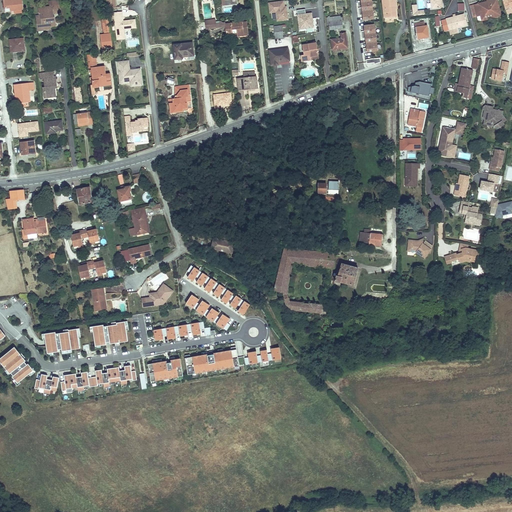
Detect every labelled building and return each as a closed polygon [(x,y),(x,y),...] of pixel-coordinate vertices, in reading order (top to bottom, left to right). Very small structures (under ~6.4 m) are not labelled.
[(3,0),(4,7),(13,6),(13,9),(23,9),(22,0),(3,0)] [(371,0),(361,0),(364,20),(374,19),(371,0)] [(385,0),(386,4),(383,4),(383,11),(386,11),(387,17),(396,16),(395,8),(393,8),(393,4),(396,4),(395,0),(385,0)] [(429,0),(431,9),(440,8),(439,0),(429,0)] [(489,0),(485,1),(474,4),(477,15),(482,14),(484,20),(502,15),(497,0),(489,0)] [(284,1),(268,3),(270,13),(276,12),(277,20),(288,19),(287,6),(285,6),(284,1)] [(62,12),(61,5),(53,6),(53,7),(40,9),(40,14),(43,14),(44,19),(37,21),(38,29),(44,28),(44,30),(51,29),(51,27),(57,26),(56,17),(53,17),(52,13),(62,12)] [(417,5),(412,5),(413,15),(420,14),(420,11),(417,11),(417,5)] [(305,9),(297,10),(299,29),(313,27),(312,12),(306,13),(305,9)] [(464,14),(447,19),(450,29),(467,25),(464,14)] [(340,16),(329,17),(330,28),(342,27),(340,16)] [(124,20),(116,21),(118,37),(126,37),(125,28),(132,27),(133,27),(136,26),(135,19),(124,20)] [(247,21),(226,23),(227,34),(238,33),(238,35),(249,35),(247,21)] [(374,24),(364,26),(368,52),(378,51),(374,24)] [(427,25),(415,27),(416,37),(421,37),(421,39),(425,38),(425,37),(428,37),(427,25)] [(341,38),(332,38),(333,48),(347,46),(346,31),(340,32),(341,38)] [(102,49),(113,49),(111,33),(100,34),(102,49)] [(22,38),(8,40),(9,51),(24,49),(22,38)] [(191,41),(172,44),(173,58),(180,57),(180,55),(192,54),(191,41)] [(306,55),(302,56),(303,60),(320,57),(317,42),(303,45),(306,55)] [(289,49),(271,51),(272,66),(291,63),(289,49)] [(95,54),(87,55),(88,66),(97,65),(95,54)] [(130,61),(119,62),(121,84),(141,82),(140,68),(130,69),(130,61)] [(508,71),(509,62),(501,61),(500,70),(508,71)] [(106,67),(92,68),(94,86),(112,84),(111,73),(106,73),(106,67)] [(461,68),(458,83),(466,85),(466,83),(470,84),(473,71),(461,68)] [(503,81),(504,70),(492,69),(491,80),(503,81)] [(53,71),(40,73),(41,77),(45,76),(46,85),(44,85),(45,90),(47,90),(48,95),(55,94),(54,85),(57,85),(56,75),(54,75),(53,71)] [(233,77),(234,89),(238,89),(243,88),(247,88),(257,87),(256,75),(255,75),(244,76),(236,77),(236,76),(233,77)] [(12,83),(13,91),(15,91),(16,102),(28,101),(27,89),(32,89),(31,81),(12,83)] [(416,82),(416,83),(411,84),(412,85),(409,86),(407,91),(429,96),(430,94),(433,94),(434,87),(431,87),(432,83),(421,81),(416,82)] [(466,85),(458,83),(457,84),(455,83),(453,92),(462,94),(461,97),(466,99),(470,84),(466,83),(466,85)] [(173,102),(168,102),(169,112),(182,110),(182,108),(186,107),(186,96),(188,96),(188,89),(178,89),(176,93),(176,97),(173,97),(173,102)] [(493,104),(487,102),(484,104),(484,109),(486,110),(485,117),(490,124),(493,124),(495,123),(501,124),(506,121),(505,119),(507,117),(502,109),(501,110),(498,112),(492,110),(493,108),(493,104)] [(405,122),(418,126),(419,122),(422,123),(425,111),(419,109),(418,112),(413,111),(414,108),(409,107),(405,122)] [(82,113),(77,114),(79,125),(90,124),(89,112),(85,113),(85,110),(81,110),(82,113)] [(125,116),(126,129),(132,129),(132,131),(138,131),(138,129),(144,128),(144,126),(147,126),(147,117),(138,118),(138,120),(131,121),(131,115),(125,116)] [(61,121),(45,123),(46,133),(54,132),(54,130),(62,130),(61,121)] [(454,132),(463,134),(465,123),(457,121),(454,132)] [(453,131),(443,129),(438,154),(448,156),(451,144),(452,136),(453,131)] [(399,149),(421,149),(421,139),(403,139),(399,139),(399,149)] [(34,141),(21,143),(22,154),(35,153),(34,141)] [(489,166),(488,170),(497,171),(498,168),(500,168),(502,151),(493,149),(492,158),(491,166),(489,166)] [(416,164),(407,164),(407,184),(417,183),(417,178),(418,178),(418,168),(416,168),(416,164)] [(481,179),(479,187),(491,190),(493,182),(496,183),(498,174),(489,172),(487,181),(481,179)] [(456,190),(455,194),(465,196),(465,192),(467,192),(471,175),(462,173),(460,182),(458,190),(456,190)] [(141,174),(133,176),(134,184),(142,182),(141,174)] [(327,182),(318,181),(317,193),(326,193),(327,182)] [(119,201),(120,201),(131,198),(130,191),(131,191),(130,186),(123,187),(123,189),(117,190),(119,201)] [(77,190),(80,205),(92,202),(89,187),(77,190)] [(22,189),(10,191),(11,201),(24,200),(22,189)] [(511,201),(498,204),(495,217),(502,219),(503,214),(511,212),(511,211),(511,209),(511,201)] [(468,206),(461,204),(459,212),(465,213),(467,213),(466,216),(466,217),(465,222),(472,223),(473,220),(476,221),(476,219),(481,220),(482,213),(478,212),(479,206),(472,205),(472,206),(468,206)] [(147,219),(144,207),(131,210),(135,229),(130,230),(131,236),(147,233),(144,220),(147,219)] [(35,219),(23,220),(25,235),(47,232),(45,220),(35,222),(35,219)] [(391,230),(360,228),(359,241),(390,243),(391,230)] [(87,232),(90,243),(95,241),(100,240),(97,229),(87,232)] [(80,234),(71,236),(74,247),(78,246),(83,245),(80,234)] [(220,238),(214,237),(212,248),(233,252),(235,241),(231,241),(220,238)] [(408,243),(408,249),(412,249),(412,251),(417,252),(417,253),(426,258),(431,250),(423,245),(423,242),(419,242),(413,241),(413,243),(408,243)] [(468,247),(469,244),(461,242),(459,253),(462,252),(462,250),(462,249),(462,248),(463,248),(463,247),(464,247),(465,247),(468,248),(468,247)] [(334,263),(336,250),(284,244),(275,286),(282,288),(282,289),(288,299),(291,304),(293,305),(298,306),(323,309),(324,300),(295,297),(293,296),(289,291),(287,281),(293,259),(334,263)] [(150,246),(122,252),(125,262),(131,260),(132,264),(137,263),(136,259),(152,255),(150,246)] [(465,247),(464,247),(463,247),(463,248),(462,248),(462,249),(462,250),(462,252),(459,253),(457,253),(457,252),(444,256),(446,263),(451,261),(451,260),(458,258),(459,260),(462,261),(466,260),(470,261),(470,260),(474,261),(476,255),(479,253),(477,250),(468,247),(468,248),(465,247)] [(79,267),(82,279),(87,277),(91,276),(90,270),(97,268),(98,274),(103,273),(108,272),(104,261),(101,261),(99,262),(99,260),(83,264),(84,266),(82,266),(79,267)] [(336,267),(333,278),(340,280),(341,277),(355,281),(359,264),(341,260),(338,267),(336,267)] [(189,278),(194,281),(196,278),(200,272),(195,268),(191,274),(188,278),(189,278)] [(198,284),(202,287),(205,283),(208,278),(203,274),(199,280),(197,283),(198,284)] [(206,289),(210,292),(213,289),(217,283),(211,279),(207,285),(205,289),(206,289)] [(164,303),(173,290),(164,283),(160,289),(161,290),(158,294),(155,294),(155,296),(151,296),(142,298),(143,306),(164,303)] [(215,295),(219,298),(221,294),(225,289),(219,285),(216,291),(213,294),(215,295)] [(104,288),(93,290),(96,310),(107,308),(104,288)] [(224,296),(222,300),(223,300),(227,303),(229,300),(233,294),(228,291),(224,296)] [(195,297),(192,295),(186,304),(193,309),(197,303),(199,300),(195,297)] [(232,302),(230,305),(231,306),(235,309),(238,305),(242,300),(236,296),(232,302)] [(205,304),(202,302),(200,305),(196,310),(203,315),(207,310),(209,306),(205,304)] [(241,307),(238,311),(240,312),(244,314),(250,305),(244,302),(241,307)] [(215,310),(212,308),(210,311),(206,317),(213,322),(217,316),(219,313),(215,310)] [(225,317),(222,315),(220,318),(216,324),(223,329),(227,323),(229,320),(225,317)] [(104,325),(93,327),(96,346),(101,345),(107,345),(106,342),(109,342),(110,342),(115,341),(116,343),(120,343),(120,340),(128,339),(125,322),(117,323),(117,325),(104,327),(104,325)] [(199,323),(191,324),(192,331),(193,335),(201,334),(200,331),(200,329),(199,323)] [(187,325),(178,326),(179,333),(180,337),(187,335),(188,335),(188,331),(187,325)] [(174,327),(166,328),(167,335),(168,340),(176,338),(176,334),(175,334),(174,327)] [(56,332),(43,334),(44,339),(46,339),(48,353),(53,352),(59,352),(59,349),(61,349),(62,349),(68,348),(68,350),(72,350),(72,347),(80,346),(79,338),(81,337),(80,328),(69,330),(69,329),(64,330),(65,332),(56,334),(56,332)] [(154,330),(156,341),(162,340),(164,339),(163,336),(162,329),(154,330)] [(201,355),(190,357),(189,355),(184,356),(184,358),(187,375),(238,366),(235,349),(235,347),(230,348),(231,350),(222,351),(222,349),(217,350),(217,352),(212,353),(212,354),(209,355),(207,355),(206,352),(201,353),(201,355)] [(246,365),(281,359),(279,347),(273,348),(270,349),(271,353),(268,354),(267,350),(261,351),(260,351),(261,355),(257,356),(256,351),(250,352),(247,353),(248,357),(245,358),(246,365)] [(26,361),(21,354),(19,355),(14,348),(1,359),(6,366),(5,367),(10,374),(11,373),(14,376),(13,377),(18,383),(29,374),(28,373),(33,369),(29,364),(27,365),(26,363),(25,362),(26,361)] [(169,362),(166,363),(165,361),(147,364),(150,381),(182,376),(179,358),(170,360),(171,362),(169,362)] [(137,379),(136,370),(132,371),(131,365),(128,365),(125,366),(125,370),(127,380),(133,379),(133,380),(137,379)] [(104,383),(102,373),(102,369),(99,370),(96,370),(97,376),(93,377),(94,386),(99,385),(98,384),(104,383)] [(94,386),(93,377),(89,378),(88,372),(85,372),(82,373),(82,376),(84,386),(90,385),(90,387),(94,386)] [(110,382),(108,372),(105,373),(102,373),(104,383),(104,387),(110,386),(110,382)] [(45,389),(48,374),(45,374),(42,373),(40,379),(37,379),(35,388),(39,389),(39,387),(45,389)] [(72,388),(70,374),(67,375),(64,375),(65,381),(61,382),(63,391),(67,390),(67,389),(72,388)] [(57,391),(59,377),(56,376),(53,376),(51,390),(57,391)] [(47,378),(45,389),(44,392),(50,393),(51,390),(53,379),(50,379),(47,378)]
